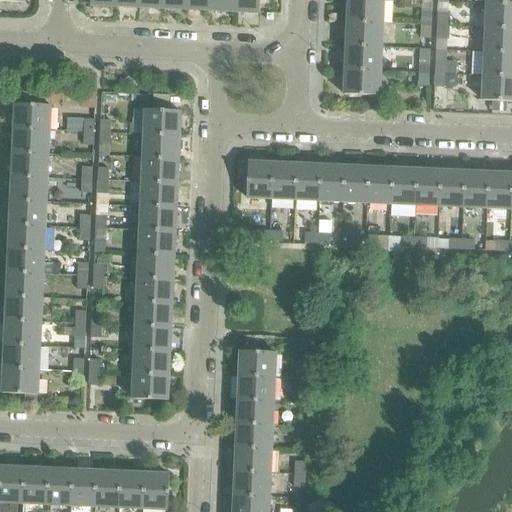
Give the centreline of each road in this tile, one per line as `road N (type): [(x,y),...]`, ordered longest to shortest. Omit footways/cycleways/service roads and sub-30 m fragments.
road 1 (residential): [(197,443),(216,123)]
road 2 (residential): [(295,127),(511,137)]
road 3 (residential): [(197,443),(0,433)]
road 4 (residential): [(58,46),(216,55)]
